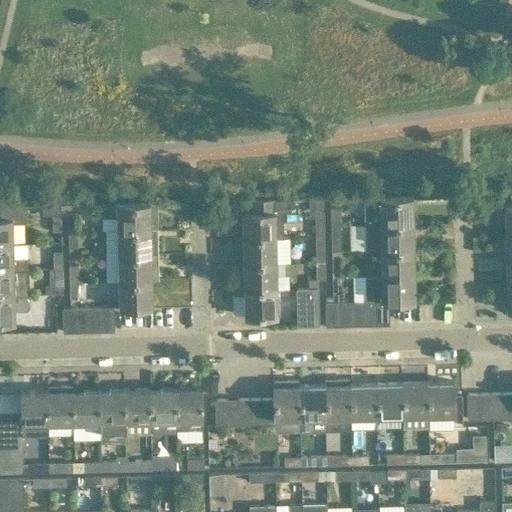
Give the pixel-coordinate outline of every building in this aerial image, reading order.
[(412,196),(364,197),(365,223),(413,222),(412,196)] [(293,205),(293,203),(293,199),(250,200),(250,211),(241,212),(241,213),(235,214),(236,227),(241,228),(242,237),(276,237),(276,236),(283,236),(283,211),(287,211),(291,209),(293,205)] [(150,202),(122,203),(102,203),(102,216),(116,216),(116,229),(117,229),(150,228),(150,227),(156,226),(155,215),(150,214),(150,202)] [(61,204),(41,205),(47,213),(47,214),(52,214),(52,230),(61,230),(61,213),(61,204)] [(27,222),(27,217),(26,205),(0,206),(0,218),(0,217),(0,243),(13,243),(13,222),(27,222)] [(340,207),(331,207),(331,224),(340,224),(340,207)] [(77,230),(76,213),(68,213),(68,230),(77,230)] [(315,236),(324,236),(324,216),(315,216),(315,236)] [(413,222),(365,223),(365,249),(413,248),(413,222)] [(340,240),(340,224),(331,224),(331,240),(340,240)] [(150,235),(150,228),(117,229),(117,255),(151,254),(156,248),(156,240),(150,235)] [(77,247),(77,230),(68,230),(69,247),(77,247)] [(316,262),(325,262),(324,236),(315,236),(316,262)] [(276,263),(276,237),(242,237),(242,264),(276,263)] [(13,255),(13,243),(0,243),(0,269),(13,269),(27,269),(27,255),(13,255)] [(414,273),(413,248),(365,249),(366,262),(380,262),(380,274),(414,273)] [(332,275),(341,275),(340,249),(331,250),(332,275)] [(61,251),(53,251),(53,268),(62,268),(61,251)] [(118,280),(151,279),(157,277),(157,266),(151,265),(151,254),(117,255),(118,280)] [(325,278),(325,262),(316,262),(316,278),(325,278)] [(277,288),(276,263),(242,264),(243,289),(277,288)] [(69,265),(69,281),(78,281),(77,265),(69,265)] [(0,269),(0,295),(14,295),(14,294),(13,269),(0,269)] [(415,299),(414,273),(380,274),(366,275),(366,300),(375,300),(388,299),(388,300),(415,299)] [(341,300),(341,275),(332,275),(332,295),(325,295),(325,301),(338,300),(341,300)] [(152,306),(151,279),(118,280),(118,307),(152,306)] [(78,298),(78,281),(69,281),(70,298),(78,298)] [(511,282),(505,283),(505,287),(503,287),(503,297),(506,297),(506,308),(511,308),(511,282)] [(53,284),(47,285),(47,294),(62,294),(62,293),(62,284),(53,284)] [(298,325),(319,324),(318,287),(297,287),(298,325)] [(277,315),(277,289),(277,288),(243,289),(243,315),(277,315)] [(29,309),(29,303),(27,301),(27,294),(14,294),(14,295),(0,295),(0,320),(1,321),(14,320),(14,310),(28,310),(29,309)] [(388,303),(388,300),(388,299),(375,300),(376,324),(389,323),(388,303)] [(339,324),(338,300),(325,301),(326,325),(339,324)] [(351,324),(351,300),(341,300),(338,300),(339,324),(351,324)] [(364,324),(363,300),(351,300),(351,324),(364,324)] [(375,300),(366,300),(363,300),(364,324),(376,324),(375,300)] [(76,331),(75,307),(63,308),(64,331),(76,331)] [(88,330),(87,307),(75,307),(76,331),(88,330)] [(100,330),(100,307),(87,307),(88,330),(100,330)] [(112,330),(112,309),(112,307),(100,307),(100,330),(112,330)] [(351,416),(350,383),(349,383),(347,378),(338,378),(336,383),(325,383),(325,417),(351,416)] [(300,418),(299,384),(298,384),(295,379),(287,379),(284,384),(273,385),(273,397),(274,418),(300,418)] [(453,380),(427,381),(427,414),(454,414),(454,407),(453,380)] [(402,415),(401,381),(376,382),(377,416),(379,416),(379,425),(399,425),(399,415),(402,415)] [(427,414),(427,381),(401,381),(402,415),(427,414)] [(377,416),(376,382),(350,383),(351,416),(377,416)] [(325,383),(299,384),(300,418),(300,430),(312,430),(312,417),(325,417),(325,383)] [(73,422),(72,389),(70,384),(61,384),(59,389),(47,389),(48,423),(73,422)] [(201,386),(175,387),(176,420),(176,428),(202,427),(202,419),(201,386)] [(150,421),(149,387),(124,388),(125,433),(150,432),(150,421)] [(149,387),(150,421),(176,420),(175,387),(149,387)] [(99,436),(98,388),(72,389),(73,422),(73,437),(99,436)] [(124,388),(98,388),(99,436),(99,441),(125,441),(125,433),(124,388)] [(48,423),(47,389),(21,390),(21,411),(21,423),(21,435),(48,434),(48,423)] [(502,418),(502,391),(490,392),(491,419),(502,418)] [(511,418),(511,391),(502,391),(502,418),(511,418)] [(479,419),(479,392),(467,392),(468,419),(479,419)] [(491,419),(490,392),(479,392),(479,419),(491,419)] [(262,424),(261,397),(250,398),(251,424),(262,424)] [(274,423),(274,418),(273,397),(261,397),(262,424),(274,423)] [(228,424),(227,398),(215,399),(216,425),(228,424)] [(239,424),(238,398),(227,398),(228,424),(239,424)] [(251,424),(250,398),(238,398),(239,424),(251,424)] [(0,423),(21,423),(21,411),(0,411),(0,423)] [(0,435),(21,435),(21,423),(0,423),(0,435)] [(472,435),(473,459),(486,459),(485,434),(472,435)] [(0,447),(22,447),(21,438),(21,435),(0,435),(0,447)] [(0,459),(22,459),(22,447),(0,447),(0,459)] [(438,461),(455,461),(455,452),(438,452),(438,461)] [(403,462),(403,453),(387,454),(387,463),(403,462)] [(420,462),(420,453),(403,453),(403,462),(420,462)] [(368,454),(352,455),(352,464),(369,463),(368,454)] [(317,455),(300,456),(301,465),(317,464),(317,455)] [(352,464),(352,455),(335,455),(335,464),(352,464)] [(301,465),(300,456),(284,456),(284,465),(301,465)] [(203,467),(203,458),(186,459),(186,468),(203,467)] [(0,471),(22,471),(22,459),(0,459),(0,471)] [(151,468),(151,459),(134,460),(134,469),(151,468)] [(167,459),(151,459),(151,468),(168,468),(167,459)] [(100,469),(100,460),(74,461),(74,470),(100,469)] [(116,460),(100,460),(100,469),(116,469),(116,460)] [(74,470),(74,461),(64,461),(48,462),(48,471),(74,470)] [(48,471),(48,462),(32,462),(32,471),(48,471)] [(511,465),(500,466),(501,475),(511,474),(511,465)] [(455,476),(455,467),(438,467),(438,476),(455,476)] [(429,468),(403,469),(403,477),(429,476),(429,468)] [(369,478),(369,469),(352,470),(352,478),(369,478)] [(403,477),(403,469),(387,469),(387,477),(403,477)] [(352,478),(352,470),(336,470),(336,478),(352,478)] [(273,471),(266,472),(249,472),(249,481),(273,480),(273,471)] [(301,479),(301,471),(284,471),(284,480),(301,479)] [(318,479),(318,471),(301,471),(301,479),(318,479)] [(203,473),(186,473),(186,482),(203,482),(203,473)] [(152,483),(152,474),(135,475),(135,483),(152,483)] [(168,474),(152,474),(152,483),(169,483),(168,474)] [(101,484),(100,475),(84,476),(84,485),(101,484)] [(117,475),(100,475),(101,484),(117,484),(117,475)] [(66,485),(66,476),(49,477),(49,486),(66,485)] [(49,486),(49,477),(32,477),(33,486),(49,486)] [(0,489),(23,489),(23,478),(0,478),(0,489)] [(0,501),(23,501),(23,489),(0,489),(0,501)] [(494,511),(494,499),(478,500),(479,509),(479,511),(494,511)] [(0,511),(23,511),(23,501),(0,501),(0,511)] [(289,511),(301,511),(301,502),(289,503),(289,511)] [(327,511),(327,502),(301,502),(301,511),(327,511)] [(275,511),(275,503),(249,504),(249,511),(275,511)]
